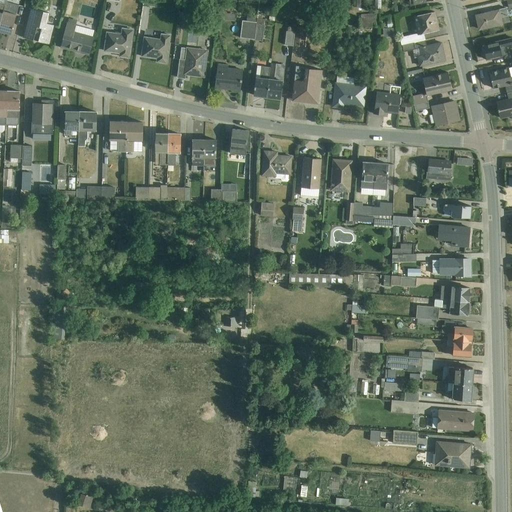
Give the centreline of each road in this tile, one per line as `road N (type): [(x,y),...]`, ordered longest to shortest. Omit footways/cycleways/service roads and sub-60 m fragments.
road 1 (tertiary): [(485,147),(495,213),(501,511)]
road 2 (residential): [(254,125),(244,483)]
road 3 (residential): [(0,59),(254,125)]
road 4 (residential): [(254,125),(485,147)]
road 5 (tertiary): [(451,0),(485,147)]
